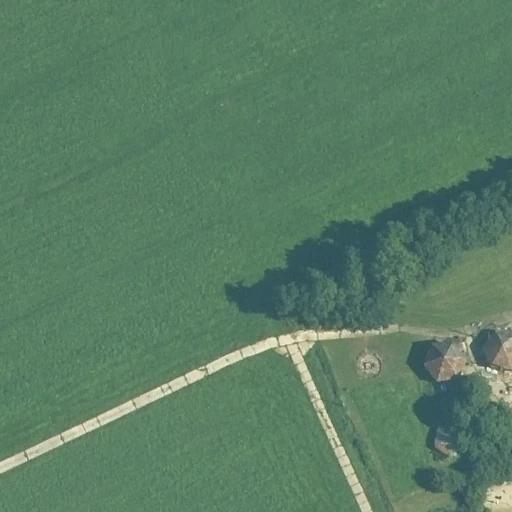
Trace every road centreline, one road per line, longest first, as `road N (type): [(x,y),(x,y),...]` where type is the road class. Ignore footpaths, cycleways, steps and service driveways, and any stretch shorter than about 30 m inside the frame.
road 1 (track): [(511,320),(459,334),(389,329),(287,339),(0,467)]
road 2 (track): [(364,511),(287,339)]
